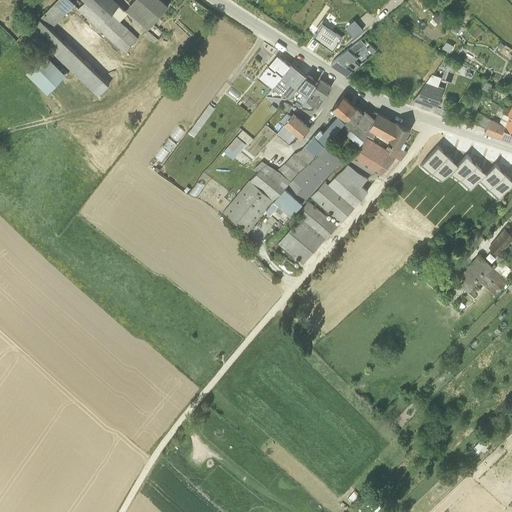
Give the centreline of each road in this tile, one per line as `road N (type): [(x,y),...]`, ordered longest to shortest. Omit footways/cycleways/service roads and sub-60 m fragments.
road 1 (unclassified): [(121,511),(157,448),(437,120)]
road 2 (residential): [(225,0),(320,65),(437,120)]
